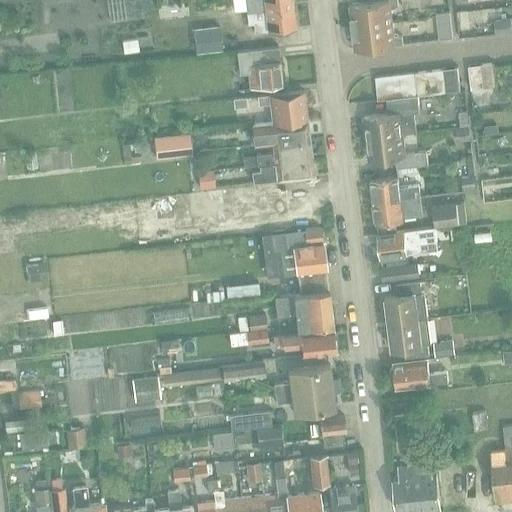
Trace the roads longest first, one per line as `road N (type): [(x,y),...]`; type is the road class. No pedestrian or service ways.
road 1 (residential): [(380,511),(329,64)]
road 2 (residential): [(329,64),(511,45)]
